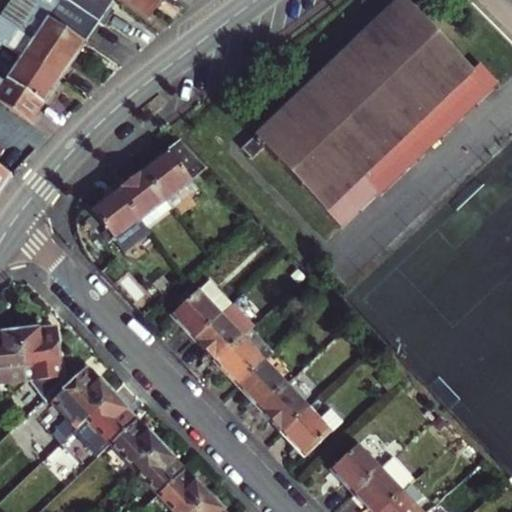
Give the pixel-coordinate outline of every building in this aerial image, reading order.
[(47,18),(84,43),(98,23),(64,0),(37,0),(39,1),(33,9),(47,18)] [(109,0),(64,0),(98,23),(103,26),(112,12),(108,9),(113,2),(109,0)] [(126,0),(149,15),(158,0),(126,0)] [(403,0),(394,0),(239,145),(250,156),(262,145),(338,226),(374,191),(378,195),(495,83),(477,64),(469,71),(403,0)] [(33,9),(18,31),(32,40),(47,18),(33,9)] [(58,83),(69,65),(32,40),(18,31),(0,18),(0,43),(20,57),(58,83)] [(32,40),(69,65),(84,43),(47,18),(32,40)] [(0,105),(29,125),(58,83),(20,57),(3,82),(0,79),(0,105)] [(205,167),(180,140),(164,152),(159,145),(149,153),(155,160),(140,171),(164,201),(192,178),(205,167)] [(0,192),(11,176),(0,168),(0,192)] [(109,185),(145,229),(170,209),(164,201),(140,171),(125,183),(119,177),(109,185)] [(164,201),(170,209),(199,186),(192,178),(164,201)] [(149,234),(145,229),(109,185),(99,192),(104,199),(89,212),(122,254),(149,234)] [(220,314),(231,304),(210,281),(199,291),(198,290),(170,316),(172,318),(165,324),(174,334),(181,327),(193,340),(220,314)] [(220,314),(193,340),(207,355),(200,362),(209,371),(243,338),(220,314)] [(54,328),(19,332),(25,381),(28,381),(46,399),(62,383),(54,328)] [(252,329),(243,338),(209,371),(218,380),(224,374),(238,388),(265,361),(275,353),(252,329)] [(19,332),(0,334),(0,384),(25,381),(19,332)] [(287,385),(265,361),(238,388),(251,402),(244,408),(253,417),(287,385)] [(111,394),(87,369),(62,393),(86,418),(111,394)] [(282,434),(309,408),(287,385),(253,417),(262,427),(269,420),(282,434)] [(51,434),(59,443),(82,421),(86,418),(62,393),(50,404),(65,421),(51,434)] [(136,419),(111,394),(86,418),(105,438),(101,441),(99,440),(89,450),(96,457),(110,444),(136,419)] [(304,458),(306,457),(316,447),(342,423),(331,411),(321,420),(309,408),(282,434),(295,448),(288,455),(296,464),(303,457),(304,458)] [(136,419),(110,444),(135,470),(160,445),(136,419)] [(87,427),(82,421),(59,443),(69,453),(83,440),(79,435),(87,427)] [(352,495),(387,461),(364,438),(329,471),(330,472),(324,478),(333,488),(340,482),(352,495)] [(160,445),(135,470),(158,495),(184,471),(160,445)] [(316,447),(306,457),(310,461),(320,452),(316,447)] [(380,511),(409,485),(387,461),(352,495),(366,510),(363,511),(380,511)] [(112,491),(123,481),(114,471),(103,481),(112,491)] [(184,471),(158,495),(174,511),(191,511),(208,496),(184,471)] [(420,496),(409,485),(380,511),(420,511),(412,503),(420,496)] [(223,511),(208,496),(191,511),(223,511)]
